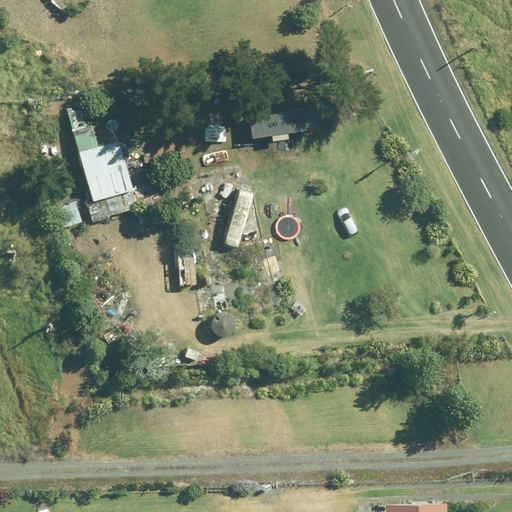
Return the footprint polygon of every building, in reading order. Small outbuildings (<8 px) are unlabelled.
[(119,140),(97,146),(92,127),(74,132),(93,201),(133,190),(119,140)] [(236,178),(230,163),(202,173),(207,188),(236,178)] [(265,242),(253,186),(200,198),(209,240),(200,242),(210,284),(192,288),(198,317),(268,302),(256,244),(265,242)] [(178,292),(170,264),(143,273),(151,301),(178,292)] [(385,511),(448,511),(448,503),(386,504),(385,511)]
